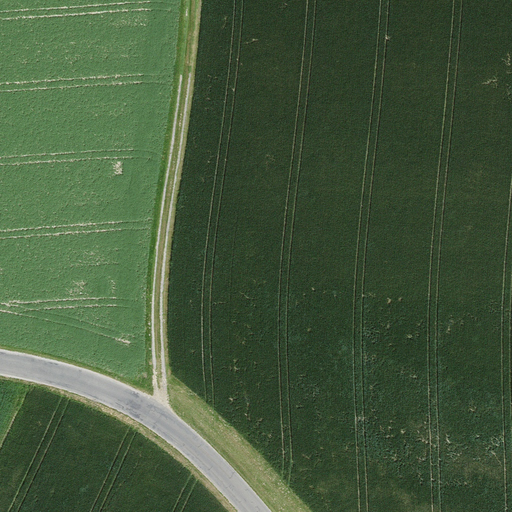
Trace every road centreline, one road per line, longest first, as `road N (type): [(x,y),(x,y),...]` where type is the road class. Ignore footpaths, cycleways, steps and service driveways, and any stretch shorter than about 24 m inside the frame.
road 1 (track): [(163,420),(156,299),(186,65)]
road 2 (tertiary): [(0,362),(139,405),(200,452),(255,511)]
